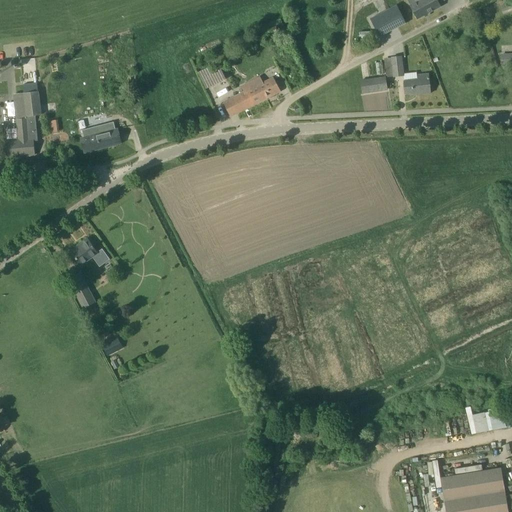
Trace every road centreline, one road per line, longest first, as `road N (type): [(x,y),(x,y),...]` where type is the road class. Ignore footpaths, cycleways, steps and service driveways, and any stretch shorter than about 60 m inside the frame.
road 1 (unclassified): [(276,129),(280,109),(296,95),(468,5)]
road 2 (tertiary): [(511,117),(276,129)]
road 3 (tertiary): [(116,180),(189,146),(276,129)]
road 4 (tertiary): [(0,263),(116,180)]
